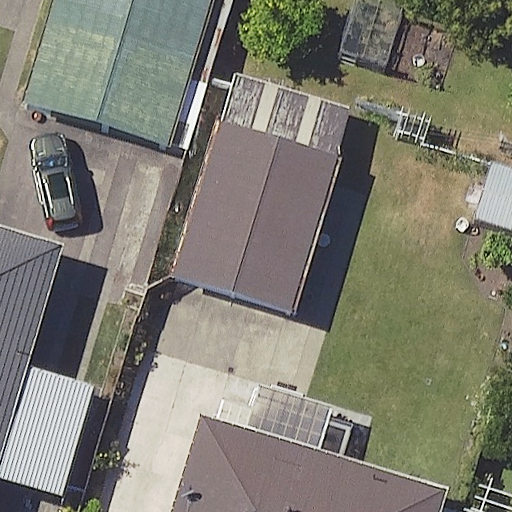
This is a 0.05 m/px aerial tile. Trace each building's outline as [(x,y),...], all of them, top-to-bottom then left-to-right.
[(223,0),(35,0),(5,95),(175,149),(223,0)] [(338,165),(208,121),(157,272),(287,315),(338,165)] [(511,167),(485,159),(468,219),(511,231),(511,167)] [(53,253),(0,236),(0,480),(56,497),(89,387),(20,367),(53,253)] [(430,511),(435,497),(198,427),(172,511),(430,511)] [(511,511),(511,442),(491,511),(511,511)]
